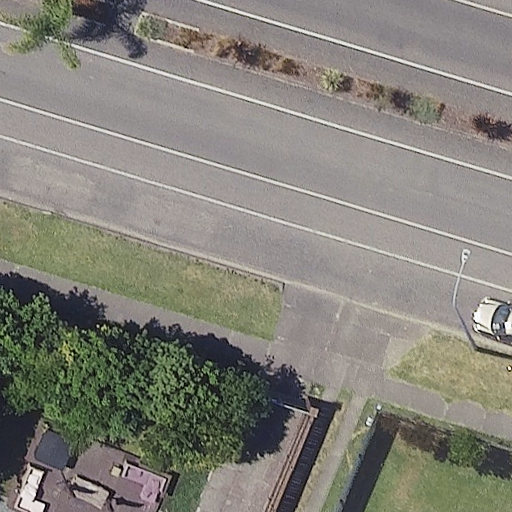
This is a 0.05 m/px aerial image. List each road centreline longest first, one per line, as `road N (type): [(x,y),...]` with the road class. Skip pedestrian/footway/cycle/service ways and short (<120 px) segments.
road 1 (secondary): [(511,212),(0,60)]
road 2 (secondary): [(328,0),(511,56)]
